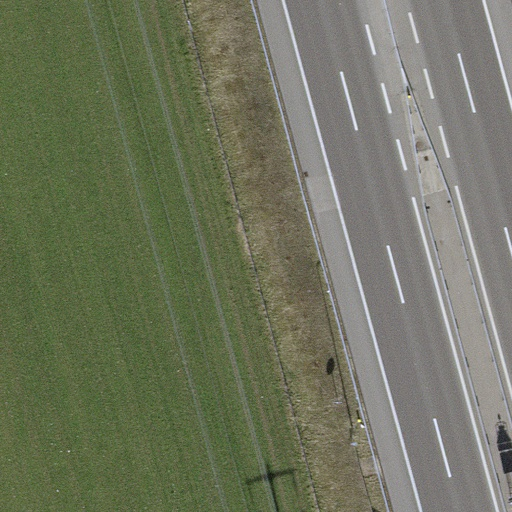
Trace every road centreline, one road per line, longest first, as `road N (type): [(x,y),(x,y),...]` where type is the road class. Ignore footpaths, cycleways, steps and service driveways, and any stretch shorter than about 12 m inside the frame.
road 1 (motorway): [(323,0),(461,511)]
road 2 (motorway): [(511,247),(445,0)]
